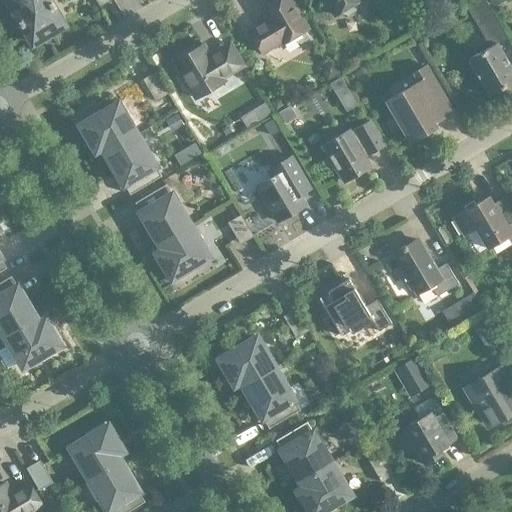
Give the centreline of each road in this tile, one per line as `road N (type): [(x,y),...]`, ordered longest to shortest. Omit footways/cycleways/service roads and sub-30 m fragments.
road 1 (residential): [(511,128),(137,348)]
road 2 (unclassified): [(0,117),(137,348)]
road 3 (residential): [(0,113),(189,0)]
road 4 (unclassified): [(137,348),(234,511)]
road 5 (residential): [(137,348),(0,429)]
